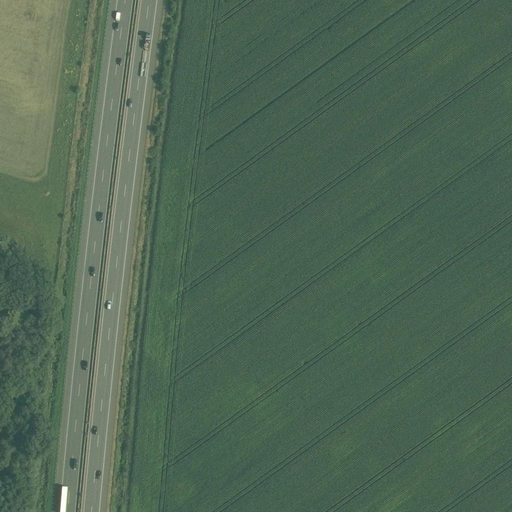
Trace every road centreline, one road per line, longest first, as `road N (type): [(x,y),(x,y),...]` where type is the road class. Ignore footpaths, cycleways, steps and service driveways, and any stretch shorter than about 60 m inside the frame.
road 1 (motorway): [(124,0),(67,511)]
road 2 (motorway): [(91,511),(148,0)]
